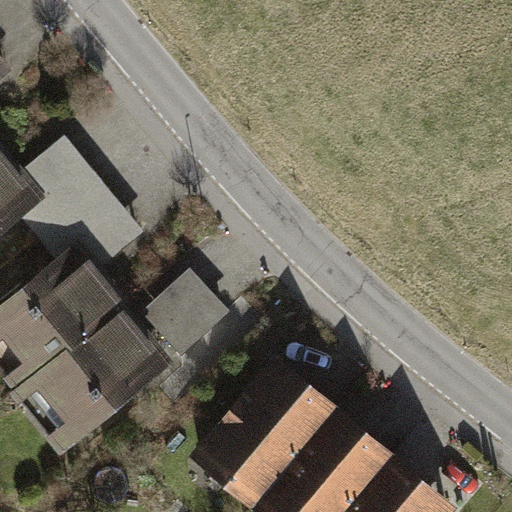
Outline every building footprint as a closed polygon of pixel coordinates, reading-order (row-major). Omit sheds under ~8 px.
[(19,210),(0,186),(0,278),(21,261),(36,280),(104,226),(63,175),(19,210)] [(104,226),(36,280),(53,300),(0,342),(0,411),(14,429),(127,339),(99,304),(140,271),(104,226)] [(139,351),(127,339),(14,429),(60,487),(182,389),(227,348),(185,302),(139,351)] [(275,511),(331,448),(271,396),(182,499),(196,511),(275,511)] [(380,511),(392,499),(331,448),(275,511),(380,511)] [(406,511),(392,499),(380,511),(406,511)]
